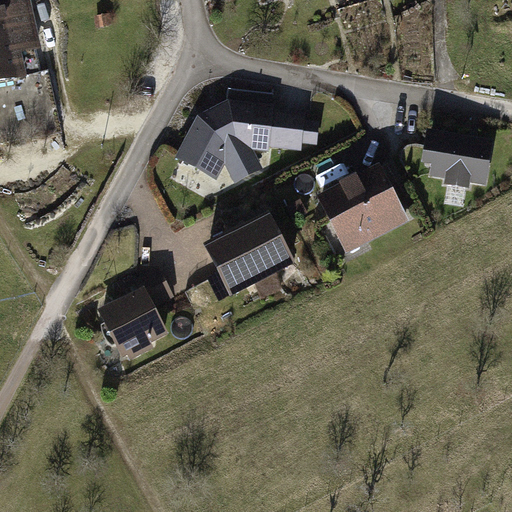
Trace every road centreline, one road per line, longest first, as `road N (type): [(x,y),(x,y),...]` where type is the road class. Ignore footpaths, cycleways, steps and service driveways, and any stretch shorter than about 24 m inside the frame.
road 1 (track): [(0,220),(160,511)]
road 2 (residential): [(191,58),(511,109)]
road 3 (residential): [(191,58),(55,308)]
